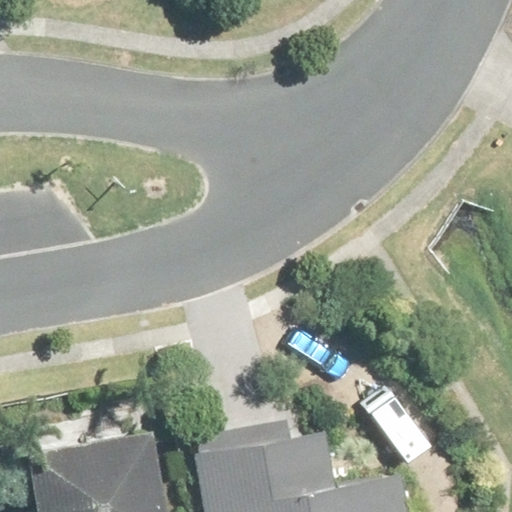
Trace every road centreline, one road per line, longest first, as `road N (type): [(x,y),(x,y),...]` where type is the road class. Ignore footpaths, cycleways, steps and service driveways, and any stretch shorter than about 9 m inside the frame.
road 1 (residential): [(301,139),(275,191),(224,243),(140,272),(0,299)]
road 2 (residential): [(0,97),(196,113),(301,139)]
road 3 (residential): [(301,139),(379,93),(445,0)]
